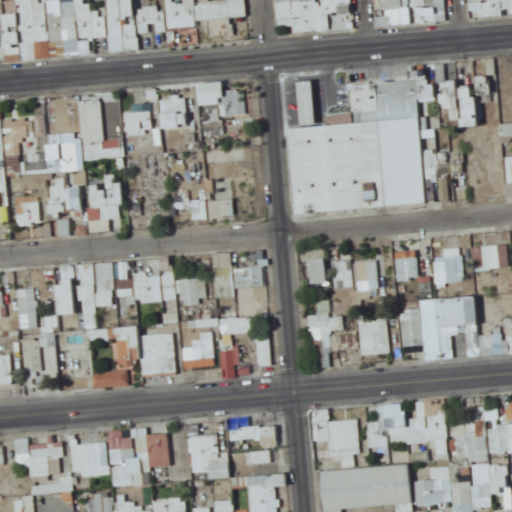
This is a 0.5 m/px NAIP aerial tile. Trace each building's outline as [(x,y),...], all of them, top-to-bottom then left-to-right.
[(0,0),(0,60),(8,60),(7,43),(31,41),(35,41),(107,37),(106,8),(87,14),(88,28),(83,28),(77,0),(0,0)] [(110,0),(111,22),(119,22),(118,0),(110,0)] [(471,0),(472,9),(482,9),(481,0),(471,0)] [(296,78),(315,78),(317,119),(298,120),(296,78)] [(222,135),(222,111),(206,111),(206,135),(222,135)] [(128,112),(128,131),(152,131),(152,112),(128,112)] [(6,118),(6,141),(38,141),(38,118),(6,118)] [(123,141),(106,141),(106,157),(123,157),(123,141)] [(123,231),(123,174),(107,174),(108,184),(92,185),(92,231),(123,231)] [(52,183),(52,220),(86,220),(86,187),(66,187),(66,183),(52,183)] [(19,214),(20,226),(43,224),(41,201),(25,203),(26,213),(19,214)] [(420,279),(420,252),(398,252),(398,279),(420,279)] [(178,301),(175,257),(164,258),(165,273),(138,274),(139,302),(178,301)] [(466,283),(466,258),(446,258),(446,283),(466,283)] [(354,270),(352,260),(338,262),(339,272),(354,270)] [(358,262),(361,300),(371,298),(370,290),(381,289),(379,260),(358,262)] [(314,278),(326,278),(326,262),(315,261),(314,278)] [(238,301),(266,301),(266,267),(238,267),(238,301)] [(208,298),(208,279),(183,279),(183,306),(203,306),(203,298),(208,298)] [(321,302),(323,320),(331,320),(329,301),(321,302)] [(425,310),(405,310),(405,348),(425,347),(425,310)] [(478,338),(478,310),(463,310),(463,338),(478,338)] [(390,321),(363,323),(364,355),(392,354),(390,321)] [(271,333),(257,334),(260,366),(274,365),(271,333)] [(179,372),(178,334),(143,335),(144,373),(179,372)] [(46,339),(27,339),(27,372),(46,372),(46,339)] [(132,386),(132,372),(110,372),(110,386),(132,386)] [(430,438),(448,438),(448,401),(430,401),(430,438)] [(370,422),(372,446),(410,444),(408,404),(379,406),(380,422),(370,422)] [(333,421),(332,410),(312,412),(316,467),(325,466),(325,458),(364,455),(361,418),(333,421)] [(493,432),(493,450),(511,449),(511,421),(511,422),(511,432),(493,432)] [(124,430),(112,430),(112,449),(135,449),(135,438),(124,438),(124,430)] [(138,435),(138,458),(127,458),(127,466),(116,466),(116,486),(143,485),(143,469),(171,468),(170,434),(138,435)] [(74,445),(76,476),(103,475),(103,467),(110,467),(108,443),(74,445)] [(322,471),(324,511),(330,511),(340,511),(340,509),(414,504),(411,464),(322,471)] [(235,511),(235,500),(218,500),(218,511),(235,511)]
